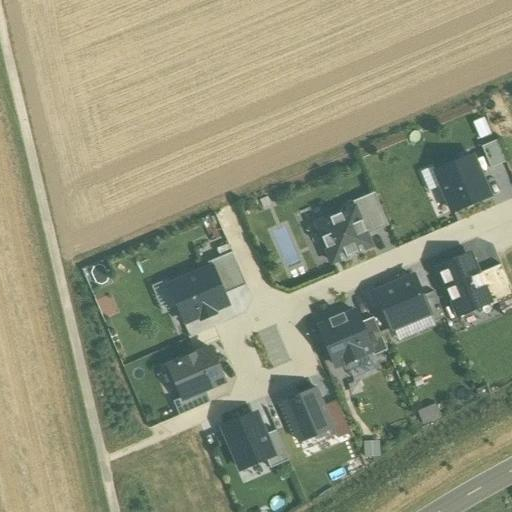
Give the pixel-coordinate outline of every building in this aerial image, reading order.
[(496,141),(480,147),(489,169),(504,163),(496,141)] [(473,159),(436,174),(451,212),(488,198),(473,159)] [(356,207),(368,235),(387,227),(373,195),(355,203),(356,207)] [(356,207),(314,224),(331,265),(373,248),(368,235),(356,207)] [(211,269),(213,268),(224,296),(247,286),(233,253),(208,264),(211,269)] [(470,255),(438,269),(459,318),(491,305),(479,276),(470,255)] [(479,276),(491,305),(511,296),(511,294),(500,267),(479,276)] [(211,269),(170,286),(186,323),(201,317),(202,320),(215,315),(214,312),(229,306),(224,296),(213,268),(211,269)] [(415,280),(377,296),(391,330),(430,313),(422,296),(415,280)] [(433,291),(422,296),(430,313),(434,323),(444,319),(433,291)] [(320,328),(336,369),(372,354),(360,325),(356,313),(320,328)] [(375,319),(360,325),(372,354),(374,358),(388,352),(375,319)] [(206,391),(225,383),(211,350),(170,367),(184,400),(206,391)] [(284,403),(301,443),(333,430),(323,408),(315,389),(284,403)] [(211,403),(206,391),(184,400),(175,404),(180,416),(211,403)] [(337,402),(323,408),(333,430),(337,440),(351,434),(337,402)] [(257,415),(224,429),(241,470),(266,459),(274,456),(265,436),(257,415)] [(289,462),(276,432),(265,436),(274,456),(266,459),(270,470),(289,462)]
